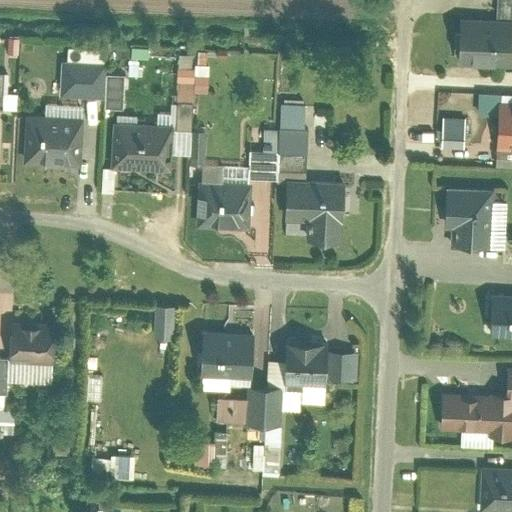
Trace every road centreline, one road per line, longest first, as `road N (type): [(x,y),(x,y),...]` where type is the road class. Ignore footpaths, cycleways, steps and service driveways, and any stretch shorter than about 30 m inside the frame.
road 1 (residential): [(392,286),(191,269),(105,223),(0,212)]
road 2 (residential): [(392,286),(408,0)]
road 3 (residential): [(382,511),(392,286)]
